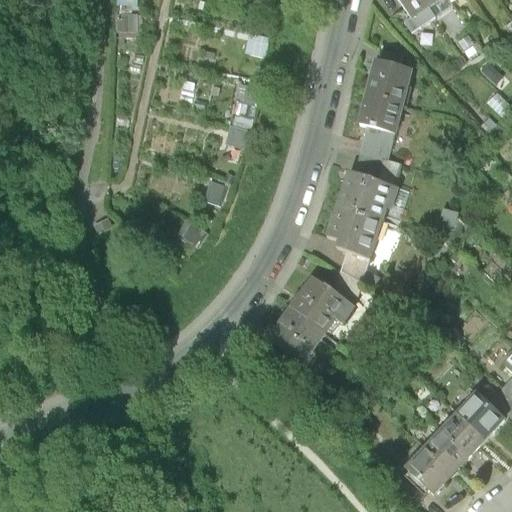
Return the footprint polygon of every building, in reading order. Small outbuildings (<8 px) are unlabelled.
[(417,0),(424,10),(438,0),(417,0)] [(122,14),(122,32),(140,32),(140,15),(122,14)] [(252,33),(248,55),(269,59),(273,37),(252,33)] [(392,53),(382,85),(417,96),(427,64),(392,53)] [(256,124),(266,89),(248,85),(232,141),(241,143),(245,131),(250,132),(253,123),(256,124)] [(407,129),(417,96),(382,85),(372,118),(381,121),(407,129)] [(511,89),(510,88),(500,99),(511,110),(511,89)] [(399,156),(407,129),(381,121),(373,148),(394,154),(399,156)] [(399,156),(394,154),(388,175),(407,181),(413,160),(399,156)] [(361,166),(349,204),(398,218),(409,181),(407,181),(388,175),(361,166)] [(386,255),(398,218),(349,204),(340,231),(351,235),(348,243),(360,247),(383,254),(386,255)] [(383,254),(360,247),(353,265),(374,277),(383,254)] [(511,263),(504,256),(495,265),(511,282),(511,263)] [(326,269),(304,300),(338,324),(348,311),(355,316),(367,299),(326,269)] [(304,300),(281,333),(315,357),(338,324),(304,300)] [(511,361),(488,386),(511,408),(511,361)] [(511,408),(488,386),(470,405),(499,432),(511,418),(511,408)] [(481,451),(499,432),(470,405),(452,423),(481,451)] [(452,423),(434,442),(463,470),(481,451),(452,423)] [(445,489),(463,470),(434,442),(416,461),(419,463),(443,487),(445,489)] [(419,463),(408,475),(432,498),(443,487),(419,463)]
